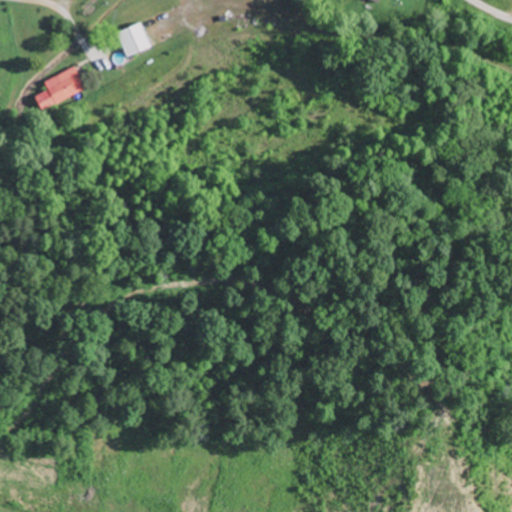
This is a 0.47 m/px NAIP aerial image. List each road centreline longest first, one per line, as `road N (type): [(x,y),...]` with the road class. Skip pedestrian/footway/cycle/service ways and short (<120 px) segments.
road 1 (residential): [(511,75),(412,46),(303,35),(77,112)]
road 2 (residential): [(31,0),(64,12),(93,60),(111,58),(137,94)]
